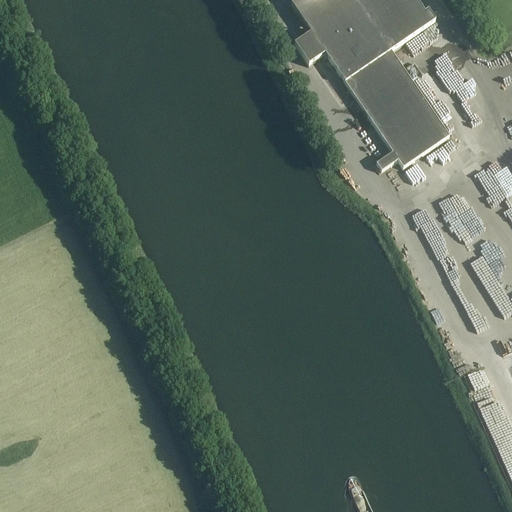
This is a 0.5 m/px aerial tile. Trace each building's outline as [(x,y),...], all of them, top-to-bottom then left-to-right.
[(404,174),(451,142),(392,55),(435,25),(428,15),(424,17),(412,0),(302,0),(291,8),(311,37),(295,48),(309,69),(325,58),(345,87),(393,157),(376,169),(382,177),(398,166),(404,174)] [(470,83),(454,91),(474,130),(488,123),(481,109),(484,107),(477,94),(476,95),(470,83)] [(491,152),(467,166),(477,182),(501,167),(491,152)] [(510,366),(507,358),(502,360),(505,368),(510,366)] [(506,420),(497,422),(500,431),(508,429),(506,420)] [(511,457),(501,462),(508,479),(510,478),(511,482),(511,457)]
